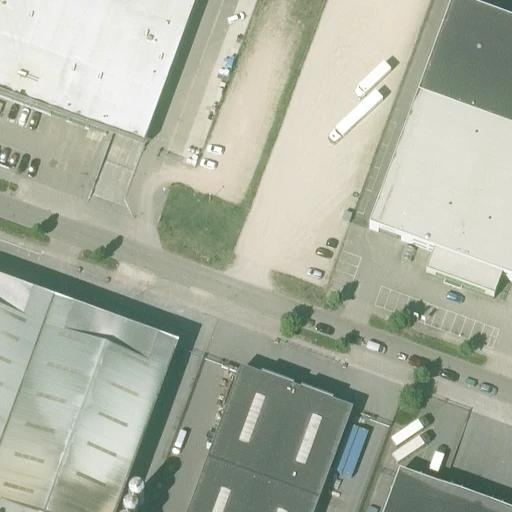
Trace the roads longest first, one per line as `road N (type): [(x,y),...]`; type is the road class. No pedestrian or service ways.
road 1 (unclassified): [(0,209),(511,397)]
road 2 (unknown): [(125,255),(206,0)]
